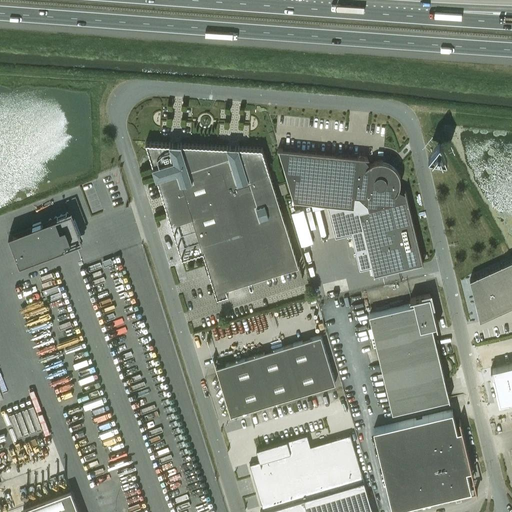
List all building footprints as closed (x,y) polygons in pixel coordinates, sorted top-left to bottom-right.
[(192,218),(206,261),(217,298),(228,294),(227,288),(299,265),(269,172),(262,148),(239,147),(239,146),(226,145),(226,146),(181,144),(181,143),(169,142),(169,143),(145,142),(153,166),(152,166),(156,178),(157,178),(171,224),(192,218)] [(369,164),(365,157),(278,149),(293,200),(328,204),(334,227),(342,225),(344,233),(350,231),(359,268),(372,264),(374,274),(423,262),(406,193),(398,189),(399,188),(399,187),(399,186),(400,185),(400,184),(400,183),(400,182),(400,181),(400,180),(400,179),(400,178),(400,177),(400,176),(399,175),(399,174),(399,173),(399,172),(398,172),(398,171),(397,170),(397,169),(396,169),(396,168),(395,168),(395,167),(394,166),(393,165),(392,165),(392,164),(391,164),(391,163),(390,163),(389,163),(389,162),(388,162),(387,162),(386,161),(385,161),(384,161),(383,161),(382,161),(381,161),(380,161),(379,161),(378,161),(377,161),(376,161),(375,161),(374,161),(374,162),(373,162),(372,162),(371,163),(370,163),(369,164)] [(20,263),(51,251),(52,251),(83,239),(72,210),(46,220),(48,226),(43,228),(41,222),(9,234),(20,263)] [(511,259),(470,279),(480,320),(511,305),(511,259)] [(413,407),(414,413),(420,411),(419,405),(449,398),(431,320),(436,319),(430,294),(410,299),(413,299),(414,303),(369,314),(392,412),(413,407)] [(231,415),(301,394),(336,383),(321,335),(216,367),(231,415)] [(511,397),(511,362),(493,367),(501,400),(511,397)] [(420,411),(414,413),(416,419),(373,429),(392,508),(471,489),(468,474),(472,473),(472,475),(473,475),(460,419),(459,419),(460,424),(456,425),(452,410),(422,417),(420,411)] [(307,511),(304,499),(364,481),(350,434),(310,446),(307,434),(256,449),(260,461),(250,464),(264,510),(260,511),(307,511)] [(79,511),(71,489),(23,507),(25,511),(79,511)]
